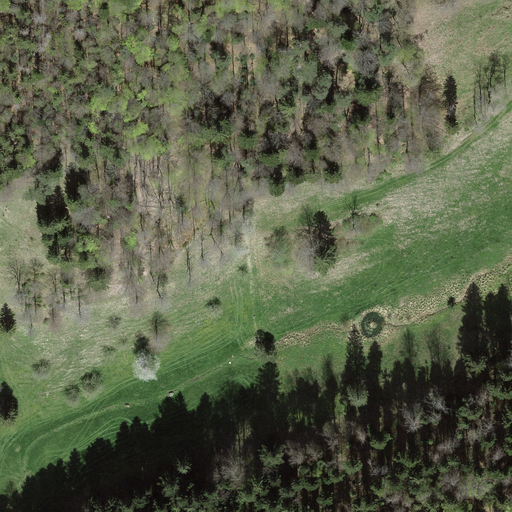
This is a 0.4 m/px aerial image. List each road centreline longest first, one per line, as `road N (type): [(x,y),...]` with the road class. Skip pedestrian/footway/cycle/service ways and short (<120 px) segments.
road 1 (track): [(76,511),(149,414),(141,397),(64,409),(10,443),(0,463)]
road 2 (track): [(0,311),(25,314),(155,283),(225,205)]
